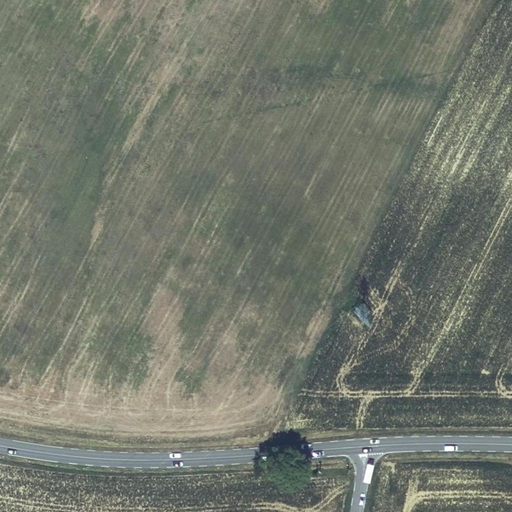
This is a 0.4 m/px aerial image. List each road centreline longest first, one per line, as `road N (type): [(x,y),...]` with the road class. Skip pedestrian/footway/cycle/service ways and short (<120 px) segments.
road 1 (primary): [(0,445),(146,459),(365,446)]
road 2 (primary): [(365,446),(511,443)]
